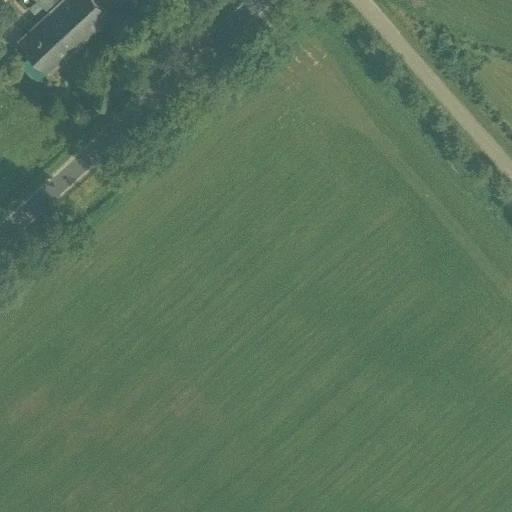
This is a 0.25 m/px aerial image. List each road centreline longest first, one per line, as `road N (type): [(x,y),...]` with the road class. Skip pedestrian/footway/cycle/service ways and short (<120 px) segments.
road 1 (unclassified): [(0,234),(263,0)]
road 2 (unclassified): [(511,173),(357,0)]
